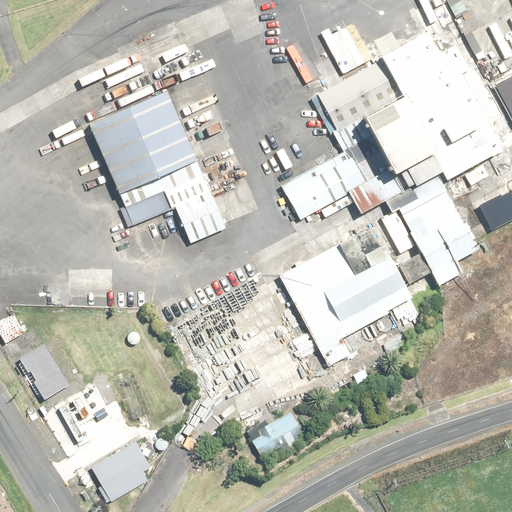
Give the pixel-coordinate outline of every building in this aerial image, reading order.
[(463,0),(450,0),(449,1),(459,20),(470,13),(463,0)] [(431,48),(420,28),(303,89),(336,151),(272,184),(290,219),(354,186),(368,213),(380,206),(424,288),(473,263),(429,181),(490,149),(436,45),(431,48)] [(167,91),(90,125),(120,194),(197,161),(167,91)] [(210,192),(197,161),(120,194),(126,207),(164,191),(172,208),(175,207),(210,192)] [(164,191),(126,207),(134,226),(172,209),(172,208),(164,191)] [(226,228),(210,192),(175,207),(191,243),(226,228)] [(364,224),(271,273),(319,364),(342,352),(332,333),(403,296),(364,224)] [(183,317),(172,299),(154,310),(166,328),(183,317)] [(4,317),(0,318),(0,328),(8,344),(26,335),(15,316),(6,321),(4,317)] [(367,369),(355,376),(360,385),(372,379),(367,369)] [(280,406),(236,429),(251,458),(296,435),(280,406)] [(122,447),(84,467),(101,499),(139,479),(122,447)]
